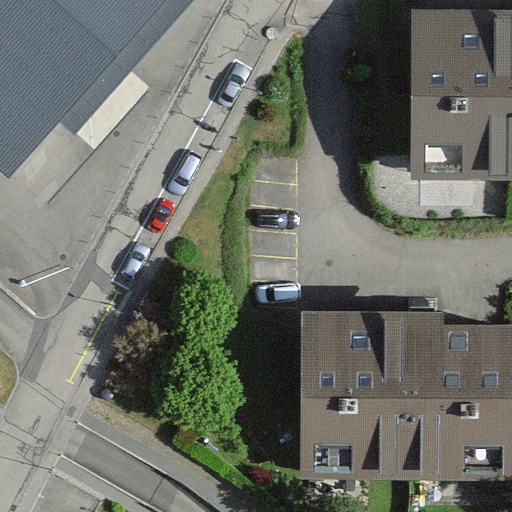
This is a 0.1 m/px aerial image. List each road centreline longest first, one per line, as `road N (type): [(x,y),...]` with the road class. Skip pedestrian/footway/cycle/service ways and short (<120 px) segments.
road 1 (residential): [(0,493),(59,363),(270,0)]
road 2 (residential): [(327,0),(333,195),(346,239),(375,258),(511,263)]
road 3 (unknown): [(32,422),(166,511)]
